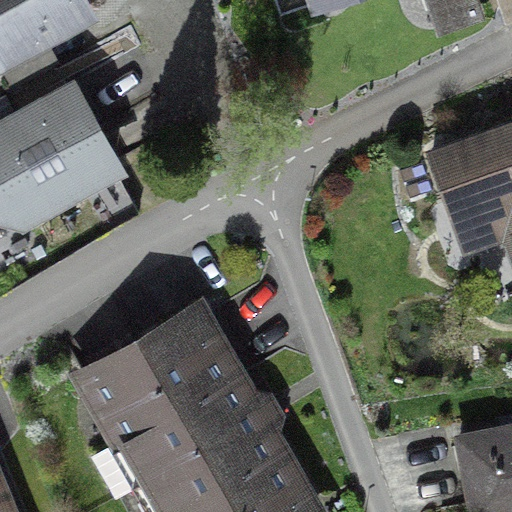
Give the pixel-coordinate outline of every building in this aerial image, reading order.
[(0,0),(0,62),(81,18),(70,0),(0,0)] [(426,0),(437,31),(474,18),(468,0),(426,0)] [(0,234),(106,178),(59,90),(0,120),(0,234)] [(511,267),(511,128),(427,159),(443,203),(461,196),(477,242),(500,234),(511,267)] [(308,511),(255,419),(192,311),(80,376),(118,443),(127,438),(170,511),(308,511)] [(511,511),(511,427),(455,439),(468,511),(511,511)]
